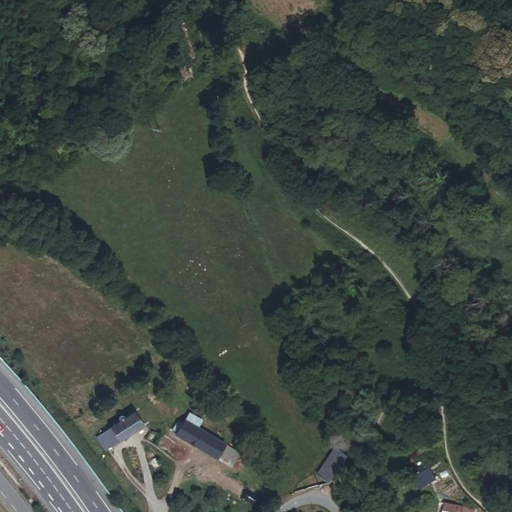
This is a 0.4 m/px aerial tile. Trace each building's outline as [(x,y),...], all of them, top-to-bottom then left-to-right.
[(188,413),(183,422),(195,429),(200,420),(188,413)] [(144,428),(136,415),(129,419),(125,415),(120,418),(116,421),(117,427),(110,433),(97,441),(106,453),(119,444),(119,445),(144,428)] [(173,435),(218,459),(225,445),(195,429),(183,422),(172,424),(169,430),(175,433),(173,435)] [(218,459),(230,465),(237,452),(225,445),(218,459)] [(324,481),(325,480),(343,454),(332,446),(314,474),(324,481)] [(432,479),(422,485),(427,495),(438,489),(432,479)]
